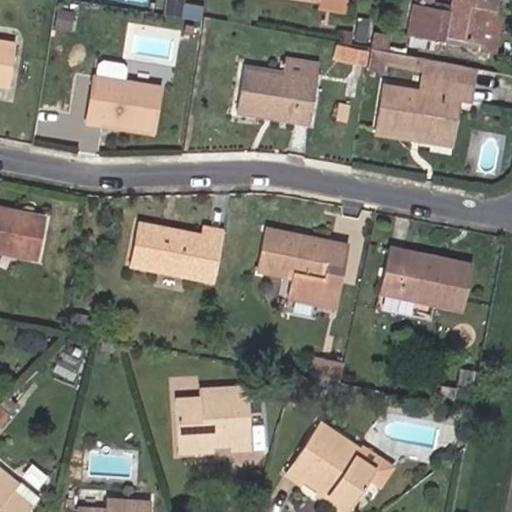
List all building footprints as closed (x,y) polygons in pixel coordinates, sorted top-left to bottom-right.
[(317,6),(345,11),(346,0),(317,0),(318,0),(317,6)] [(445,41),(446,36),(479,42),(486,8),(492,9),(493,0),(453,0),(451,10),(415,2),(409,34),(425,37),(445,41)] [(68,25),(71,7),(58,4),(55,23),(68,25)] [(364,27),(365,22),(353,21),(350,35),(355,36),(353,42),(367,44),(370,28),(364,27)] [(387,34),(373,32),(370,47),(382,50),(384,50),(387,34)] [(0,84),(7,85),(15,42),(0,39),(0,84)] [(336,46),(334,59),(347,61),(349,48),(336,46)] [(347,61),(364,64),(366,50),(349,47),(349,48),(347,61)] [(382,50),(370,47),(367,68),(379,70),(381,60),(382,50)] [(415,66),(416,56),(384,50),(382,50),(381,60),(415,66)] [(315,80),(318,62),(289,58),(286,75),(315,80)] [(466,101),(472,67),(426,58),(423,77),(421,77),(418,92),(383,86),(377,129),(407,133),(440,139),(447,97),(456,99),(466,101)] [(152,128),(160,86),(124,80),(126,67),(122,62),(103,59),(98,63),(96,75),(93,75),(86,122),(102,125),(103,120),(152,128)] [(308,120),(315,80),(286,75),(243,69),(236,110),(308,120)] [(448,148),(456,99),(447,97),(440,139),(407,133),(406,141),(448,148)] [(0,251),(38,258),(45,216),(0,207),(0,251)] [(202,226),(200,235),(137,222),(128,265),(213,282),(223,230),(202,226)] [(336,305),(339,289),(323,286),(332,241),(265,227),(257,267),(292,275),(288,295),(336,305)] [(339,289),(348,245),(332,241),(323,286),(339,289)] [(462,310),(471,264),(387,247),(378,291),(462,310)] [(91,327),(93,315),(72,311),(70,322),(91,327)] [(114,353),(116,343),(101,339),(98,350),(114,353)] [(323,379),(341,383),(345,364),(327,360),(323,379)] [(285,398),(304,404),(311,380),(292,374),(285,398)] [(439,384),(435,402),(452,405),(455,387),(439,384)] [(198,398),(174,400),(177,445),(211,443),(229,442),(230,447),(251,447),(247,386),(197,390),(198,398)] [(300,482),(303,478),(319,489),(348,508),(373,470),(353,456),(357,449),(318,423),(285,472),(300,482)] [(26,511),(30,507),(11,491),(16,484),(0,470),(0,511),(26,511)] [(30,507),(36,500),(16,484),(11,491),(30,507)] [(317,493),(345,511),(348,508),(319,489),(317,493)] [(148,511),(149,502),(106,499),(105,509),(76,507),(75,511),(148,511)]
